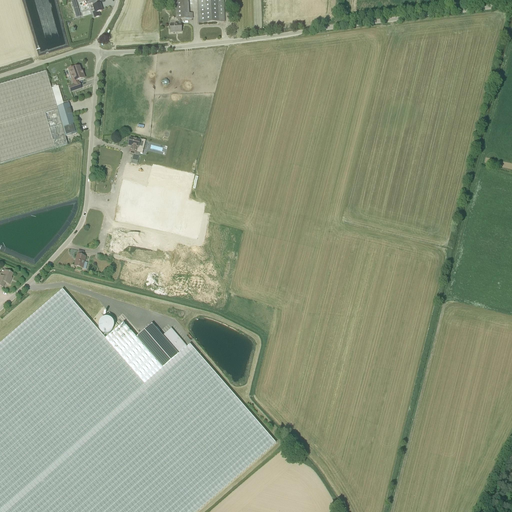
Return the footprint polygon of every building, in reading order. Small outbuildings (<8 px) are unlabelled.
[(95,13),(92,14),(94,19),(100,17),(99,13),(102,12),(100,4),(97,5),(96,2),(97,2),(96,0),(88,0),(87,1),(88,5),(92,4),(93,6),(95,13)] [(197,0),(199,24),(224,23),(223,0),(197,0)] [(76,19),(80,17),(76,4),(72,5),(76,19)] [(180,20),(178,20),(178,25),(170,25),(170,33),(176,33),(176,32),(177,32),(177,33),(181,32),(181,25),(180,20)] [(73,67),(68,69),(71,79),(73,83),(74,83),(75,85),(69,87),(71,92),(81,89),(79,84),(78,84),(77,81),(84,79),(83,74),(82,72),(81,73),(79,67),(74,69),(73,67)] [(0,164),(67,145),(65,137),(77,133),(68,101),(63,103),(58,87),(51,89),(46,72),(0,85),(0,164)] [(136,155),(136,153),(139,141),(137,141),(137,140),(133,139),(130,139),(128,146),(131,147),(129,153),(132,154),(136,155)] [(130,164),(136,165),(139,154),(136,153),(136,155),(132,154),(130,164)] [(136,197),(134,208),(159,214),(156,227),(193,236),(207,179),(170,170),(168,175),(143,169),(141,180),(162,185),(161,189),(159,189),(157,197),(159,198),(157,202),(136,197)] [(161,265),(165,247),(112,235),(108,253),(161,265)] [(77,255),(74,267),(83,269),(86,270),(87,263),(84,263),(86,258),(83,257),(77,256),(77,255)] [(124,262),(120,280),(147,286),(151,270),(130,265),(130,263),(124,262)] [(2,277),(0,276),(0,286),(3,288),(5,283),(9,285),(11,281),(10,280),(13,274),(5,271),(2,277)] [(171,329),(162,337),(151,325),(136,338),(123,324),(105,339),(62,290),(0,344),(0,511),(196,511),(273,446),(275,444),(190,345),(187,347),(171,329)]
